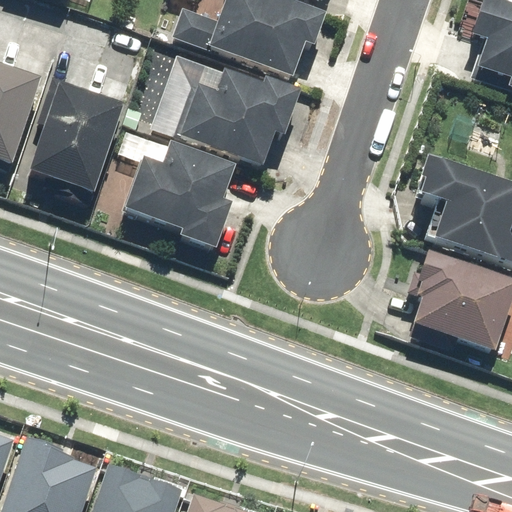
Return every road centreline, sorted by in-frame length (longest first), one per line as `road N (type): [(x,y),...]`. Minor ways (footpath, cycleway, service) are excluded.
road 1 (secondary): [(511,473),(0,301)]
road 2 (residential): [(403,0),(318,248)]
